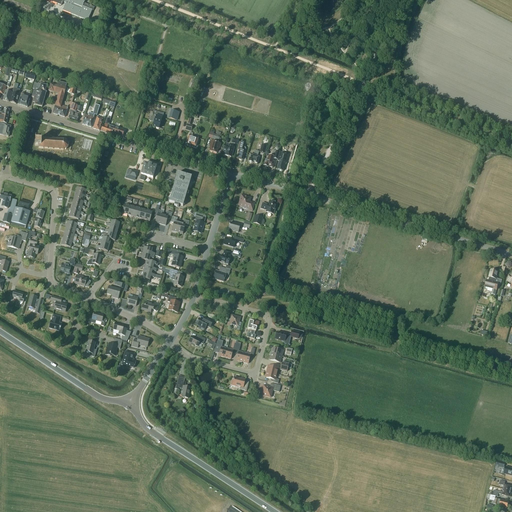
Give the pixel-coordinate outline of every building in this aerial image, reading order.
[(62,11),(78,17),(87,21),(92,11),(93,11),(94,8),(84,3),(85,0),(84,0),(67,0),(67,1),(67,0),(66,1),(63,0),(47,0),(61,6),(62,2),(65,3),(62,11)] [(58,94),(56,102),(61,104),(66,88),(65,88),(67,84),(61,82),(60,86),(56,85),(50,84),(48,91),(58,94)] [(13,92),(10,102),(16,104),(18,94),(19,91),(16,90),(18,85),(15,84),(12,91),(13,92)] [(32,103),(34,103),(34,105),(42,108),(46,92),(45,92),(47,86),(40,84),(37,84),(37,85),(34,84),(32,89),(33,90),(31,97),(34,98),(32,103)] [(5,91),(3,100),(8,102),(11,92),(5,91)] [(18,105),(27,108),(27,107),(30,99),(29,98),(29,97),(21,94),(20,98),(18,105)] [(61,106),(61,104),(56,102),(53,114),(65,117),(67,108),(61,106)] [(69,113),(70,114),(68,119),(77,122),(80,114),(76,113),(76,112),(75,112),(77,106),(72,104),(69,113)] [(0,114),(8,116),(9,110),(4,109),(4,110),(0,108),(0,114)] [(148,120),(150,121),(154,122),(154,123),(152,127),(155,128),(154,128),(154,129),(155,129),(155,128),(159,129),(162,119),(164,114),(163,113),(163,114),(155,112),(154,112),(154,111),(152,116),(151,121),(150,120),(148,120)] [(171,111),(169,118),(177,121),(179,113),(171,111)] [(0,121),(6,124),(8,116),(0,114),(0,121)] [(81,125),(91,128),(94,118),(84,115),(81,125)] [(102,126),(100,131),(106,133),(108,125),(110,122),(111,117),(109,117),(108,118),(107,117),(104,126),(102,126)] [(97,118),(93,129),(99,131),(103,120),(97,118)] [(108,125),(106,133),(112,135),(112,133),(122,137),(124,130),(114,127),(108,125)] [(214,133),(210,131),(208,137),(219,140),(220,136),(214,134),(214,133)] [(188,136),(186,144),(191,146),(191,145),(196,146),(198,139),(192,137),(193,134),(189,133),(188,136)] [(35,146),(35,148),(62,150),(66,149),(68,147),(68,144),(67,141),(63,140),(39,138),(39,140),(35,140),(35,146)] [(209,147),(210,148),(209,151),(217,154),(218,149),(219,149),(221,144),(211,141),(209,147)] [(238,149),(235,159),(242,161),(245,153),(246,150),(245,149),(245,148),(244,148),(243,147),(244,144),(239,143),(237,149),(238,149)] [(223,152),(225,152),(224,156),(231,158),(234,148),(225,145),(223,152)] [(268,167),(273,168),(274,162),(272,161),(273,159),(277,160),(278,156),(280,151),(275,150),(273,157),(268,155),(267,160),(265,159),(263,166),(264,166),(265,167),(266,168),(266,167),(268,167)] [(249,162),(252,163),(253,163),(253,162),(257,164),(259,157),(257,157),(258,152),(255,151),(254,155),(250,154),(248,162),(249,162)] [(277,169),(279,170),(279,171),(282,172),(282,171),(283,171),(285,165),(286,164),(286,163),(285,162),(288,155),(280,153),(278,161),(279,161),(277,169)] [(148,165),(144,164),(139,180),(144,181),(145,176),(153,178),(156,167),(151,166),(151,165),(148,164),(148,165)] [(174,180),(175,180),(168,203),(174,204),(173,206),(178,207),(179,206),(183,207),(191,177),(177,173),(176,175),(174,180)] [(85,196),(85,194),(86,192),(89,192),(90,190),(86,189),(86,190),(77,188),(75,193),(85,196)] [(85,194),(85,196),(75,193),(73,199),(83,202),(84,200),(84,197),(87,198),(88,196),(85,194)] [(11,196),(1,194),(0,197),(0,199),(3,200),(2,207),(7,208),(9,202),(10,202),(11,196)] [(252,211),(254,204),(250,203),(250,204),(249,203),(250,199),(249,198),(245,197),(245,196),(241,195),(239,200),(240,200),(239,205),(243,207),(242,208),(252,211)] [(84,200),(83,202),(73,199),(72,205),(82,208),(82,206),(83,203),(86,204),(87,201),(84,200)] [(12,222),(11,226),(25,230),(26,226),(30,212),(26,211),(26,209),(27,209),(29,203),(21,200),(19,207),(18,209),(16,208),(11,222),(12,222)] [(269,201),(268,205),(262,203),(260,209),(266,211),(266,212),(273,215),(277,204),(269,201)] [(82,206),(82,208),(72,205),(70,211),(80,214),(81,211),(81,209),(84,210),(85,207),(82,206)] [(128,216),(130,206),(124,205),(122,214),(128,216)] [(133,217),(136,208),(130,206),(128,216),(133,217)] [(136,208),(133,217),(139,219),(141,209),(136,208)] [(144,220),(147,211),(141,209),(139,219),(144,220)] [(160,225),(162,220),(163,215),(165,210),(162,209),(161,211),(159,211),(155,223),(160,225)] [(38,210),(34,222),(36,222),(35,227),(40,228),(42,222),(41,221),(44,212),(38,210)] [(81,211),(80,214),(70,211),(69,217),(78,219),(80,215),(83,216),(83,213),(81,211)] [(147,211),(144,220),(150,222),(152,212),(147,211)] [(163,215),(162,220),(160,225),(166,226),(168,218),(171,219),(172,213),(167,212),(166,216),(163,215)] [(5,213),(3,221),(10,223),(12,215),(5,213)] [(263,218),(255,215),(252,224),(260,226),(261,225),(262,225),(263,224),(264,223),(264,221),(264,220),(262,219),(263,218)] [(195,216),(194,220),(197,221),(193,232),(200,234),(202,229),(202,230),(204,224),(200,222),(201,218),(195,216)] [(171,231),(177,233),(180,223),(177,222),(178,218),(172,217),(171,222),(174,223),(171,231)] [(190,221),(186,220),(184,220),(183,224),(180,223),(177,233),(183,234),(185,226),(188,227),(190,221)] [(75,230),(76,229),(77,226),(80,226),(80,225),(77,223),(77,225),(67,222),(65,227),(75,230)] [(109,228),(110,227),(118,230),(119,224),(111,222),(110,225),(107,224),(106,227),(109,228)] [(234,224),(230,223),(228,229),(232,230),(232,231),(238,233),(239,229),(241,230),(242,225),(234,223),(234,224)] [(0,231),(5,232),(5,229),(9,229),(10,225),(0,224),(0,225),(0,231)] [(76,229),(75,230),(65,227),(64,233),(74,236),(74,235),(75,231),(78,232),(79,230),(76,229)] [(8,246),(15,249),(17,244),(21,245),(22,241),(26,242),(28,234),(20,232),(18,237),(15,236),(14,238),(10,237),(8,246)] [(74,235),(74,236),(64,233),(62,239),(72,242),(72,241),(73,237),(77,238),(77,236),(74,235)] [(108,233),(107,237),(104,236),(103,238),(110,240),(114,241),(116,235),(108,233)] [(243,244),(244,240),(234,237),(233,240),(225,238),(223,244),(233,248),(235,242),(243,244)] [(72,241),(72,242),(62,239),(60,245),(70,248),(72,243),(75,244),(75,242),(72,241)] [(34,259),(35,254),(37,255),(39,247),(33,246),(35,242),(29,240),(27,247),(30,247),(28,252),(29,253),(28,257),(34,259)] [(101,244),(100,247),(97,246),(96,249),(107,252),(109,246),(101,244)] [(144,247),(142,253),(154,256),(155,253),(151,252),(152,250),(144,247)] [(165,248),(164,251),(170,253),(169,257),(173,258),(172,266),(180,268),(183,257),(182,257),(177,256),(178,252),(171,250),(165,248)] [(95,264),(99,265),(101,256),(93,254),(94,251),(85,249),(84,254),(94,257),(93,260),(92,260),(91,260),(90,261),(89,261),(89,262),(88,262),(88,263),(88,264),(87,264),(87,265),(87,266),(94,266),(95,264)] [(223,256),(220,255),(218,262),(228,265),(230,258),(229,258),(231,253),(224,251),(223,255),(223,256)] [(9,262),(5,261),(6,258),(0,255),(0,261),(2,262),(0,267),(0,270),(6,273),(9,262)] [(69,274),(71,267),(74,268),(76,261),(70,260),(69,263),(60,261),(58,266),(61,267),(60,272),(69,274)] [(146,261),(144,266),(152,269),(153,268),(153,265),(157,266),(158,264),(149,261),(146,260),(146,261)] [(76,265),(73,273),(77,274),(78,271),(81,272),(83,267),(76,265)] [(153,268),(152,269),(144,266),(143,272),(151,274),(152,271),(155,272),(156,269),(153,268)] [(215,271),(213,279),(223,282),(226,274),(229,275),(230,270),(225,269),(222,268),(221,271),(219,272),(215,271)] [(169,278),(170,280),(175,281),(173,285),(181,287),(183,277),(178,276),(179,272),(179,273),(179,272),(165,269),(164,274),(168,275),(168,276),(170,276),(169,278)] [(498,272),(491,270),(489,277),(488,281),(486,281),(484,288),(487,289),(488,288),(492,289),(491,294),(495,295),(496,290),(497,290),(498,284),(494,283),(495,279),(496,279),(498,272)] [(151,274),(143,272),(141,278),(144,279),(143,282),(148,283),(149,280),(150,277),(154,278),(155,275),(151,274)] [(84,288),(84,286),(87,287),(90,282),(86,279),(86,278),(86,279),(82,278),(82,277),(77,275),(74,285),(75,284),(84,287),(83,288),(84,288)] [(112,296),(112,298),(118,299),(120,290),(109,287),(107,295),(112,296)] [(23,294),(14,291),(12,297),(19,299),(19,301),(23,303),(24,298),(22,298),(23,294)] [(31,296),(28,307),(34,309),(34,307),(36,308),(36,311),(40,312),(42,306),(38,305),(39,301),(39,300),(36,300),(37,297),(31,296)] [(128,298),(127,304),(135,307),(138,297),(133,296),(132,299),(128,298)] [(170,303),(168,311),(177,313),(179,303),(177,302),(178,299),(169,296),(168,302),(170,303)] [(66,305),(61,304),(62,300),(51,297),(50,301),(56,302),(54,309),(63,312),(66,305)] [(143,305),(141,310),(150,313),(151,309),(153,309),(153,310),(156,311),(158,305),(152,303),(152,305),(144,303),(144,306),(143,305)] [(94,312),(92,319),(91,323),(95,324),(96,320),(101,322),(101,325),(104,326),(106,319),(103,318),(103,315),(94,312)] [(51,321),(49,329),(60,332),(60,329),(61,329),(60,328),(62,324),(58,323),(58,321),(60,321),(61,317),(53,315),(52,321),(51,321)] [(229,319),(227,325),(231,327),(231,325),(238,326),(240,318),(234,317),(235,316),(232,315),(232,316),(231,320),(229,319)] [(196,323),(196,324),(199,326),(199,328),(204,331),(206,327),(210,328),(213,321),(204,318),(203,320),(202,319),(201,320),(199,319),(198,321),(197,320),(196,323)] [(257,327),(259,322),(254,321),(254,320),(253,322),(249,321),(247,329),(249,330),(248,333),(247,333),(246,337),(254,340),(256,335),(254,335),(255,331),(257,327),(258,328),(257,327)] [(115,323),(113,330),(114,330),(113,333),(118,335),(124,336),(126,330),(122,329),(123,326),(115,323)] [(276,333),(275,340),(284,342),(284,344),(290,345),(289,345),(291,337),(298,339),(299,333),(292,331),(291,335),(286,334),(287,333),(281,332),(281,334),(276,333)] [(149,340),(145,339),(145,338),(139,336),(137,341),(134,340),(132,347),(137,348),(138,345),(147,347),(149,340)] [(189,341),(188,343),(193,346),(194,345),(197,347),(199,343),(203,345),(205,340),(199,336),(198,339),(192,336),(190,339),(189,341)] [(106,349),(105,355),(111,356),(112,355),(115,356),(116,352),(115,352),(116,348),(119,349),(122,341),(114,339),(113,344),(108,343),(107,349),(106,349)] [(215,347),(221,348),(219,356),(225,358),(227,349),(221,347),(223,341),(218,339),(215,347)] [(88,341),(86,352),(90,353),(89,356),(95,357),(97,348),(96,348),(96,350),(93,349),(95,343),(88,341)] [(233,350),(227,349),(225,358),(230,359),(233,351),(235,352),(237,344),(234,344),(233,350)] [(237,344),(235,352),(238,353),(236,361),(242,362),(245,353),(239,352),(240,345),(237,344)] [(248,364),(250,356),(253,356),(255,349),(252,348),(250,355),(245,353),(242,362),(248,364)] [(271,354),(281,357),(283,351),(272,348),(271,354)] [(134,353),(125,351),(121,365),(134,368),(135,362),(133,361),(134,359),(132,359),(134,353)] [(281,357),(271,354),(269,360),(280,363),(281,357)] [(266,372),(277,374),(278,368),(268,366),(266,372)] [(277,374),(266,372),(265,378),(272,380),(271,382),(278,384),(279,380),(276,379),(277,374)] [(241,379),(234,377),(233,381),(231,381),(230,385),(236,387),(236,386),(240,387),(240,390),(247,391),(249,383),(245,381),(245,380),(241,379)] [(183,392),(182,398),(188,399),(189,393),(190,393),(191,388),(183,387),(184,383),(178,382),(176,388),(183,390),(182,391),(183,392)] [(270,388),(263,386),(262,392),(261,392),(260,396),(264,397),(265,396),(270,398),(272,391),(279,392),(280,386),(271,384),(270,388)] [(505,467),(503,474),(511,476),(511,475),(511,469),(511,468),(505,467)] [(504,486),(503,489),(511,492),(511,490),(511,486),(505,484),(505,482),(500,481),(499,485),(504,486)] [(496,497),(493,496),(490,495),(489,501),(494,502),(493,505),(497,506),(497,505),(499,506),(507,508),(509,502),(495,499),(496,497)]
